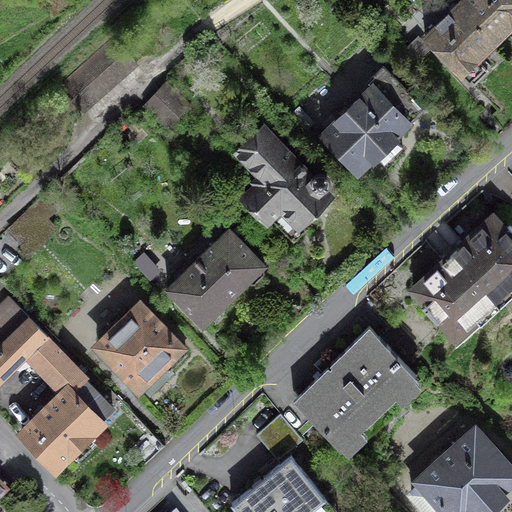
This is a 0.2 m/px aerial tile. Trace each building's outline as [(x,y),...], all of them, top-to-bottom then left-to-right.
[(66,0),(46,0),(53,12),(69,3),(66,0)] [(511,0),(458,0),(457,1),(494,40),(511,22),(511,0)] [(494,40),(457,1),(424,33),(462,72),(463,71),(474,82),(487,71),(475,58),(494,40)] [(113,39),(87,62),(109,86),(135,63),(113,39)] [(87,62),(61,85),(83,109),(109,86),(87,62)] [(422,106),(383,66),(368,81),(372,84),(322,133),(358,169),(372,155),(374,157),(395,136),(393,134),(422,106)] [(189,103),(165,82),(144,104),(167,126),(189,103)] [(313,177),(263,128),(246,145),(268,167),(256,180),(258,181),(244,195),(267,217),(268,215),(293,240),(306,227),(299,220),(327,192),(323,188),(327,184),(327,178),(323,174),(316,174),(313,177)] [(54,209),(43,197),(10,227),(20,238),(26,252),(42,241),(54,226),(45,217),(54,209)] [(505,226),(492,213),(452,250),(500,299),(511,287),(511,226),(509,223),(505,226)] [(228,228),(168,287),(203,323),(207,319),(211,319),(219,312),(219,307),(247,280),(251,280),(260,272),(260,267),(264,264),(228,228)] [(480,318),(500,299),(452,250),(413,287),(426,300),(422,303),(436,318),(439,315),(455,331),(475,312),(480,318)] [(0,378),(25,354),(62,391),(81,374),(82,375),(85,373),(8,296),(0,303),(0,378)] [(139,304),(98,344),(115,361),(110,366),(116,371),(121,366),(147,392),(187,353),(139,304)] [(488,313),(473,329),(483,338),(498,322),(488,313)] [(415,373),(368,326),(294,399),(340,445),(415,373)] [(81,374),(62,391),(22,431),(55,465),(68,453),(70,455),(91,434),(89,432),(101,420),(99,419),(112,406),(82,375),(81,374)] [(280,412),(255,433),(277,458),(301,437),(280,412)] [(511,476),(511,465),(475,424),(416,477),(420,482),(410,491),(429,511),(472,511),(477,508),(480,511),(481,511),(502,493),(499,489),(511,476)] [(336,511),(290,455),(232,502),(240,511),(336,511)] [(0,499),(9,490),(0,480),(0,499)]
